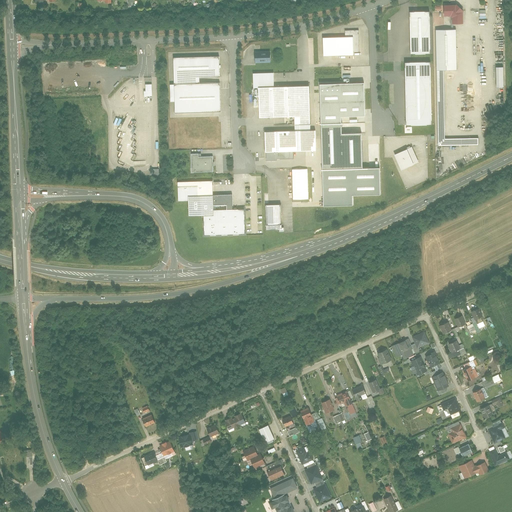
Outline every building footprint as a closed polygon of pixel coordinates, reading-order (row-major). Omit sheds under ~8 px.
[(134,0),(126,0),(127,8),(135,8),(134,0)] [(445,6),(445,17),(453,17),(453,24),(464,24),(464,13),(461,9),(457,6),(445,6)] [(430,11),(410,11),(410,54),(431,53),(430,11)] [(456,29),(436,30),(438,145),(479,145),(479,138),(445,139),(444,70),(457,70),(456,29)] [(323,39),(323,57),(353,56),(353,53),(359,53),(359,31),(345,31),(345,39),(323,39)] [(270,61),(270,52),(254,53),(255,62),(270,61)] [(218,58),(174,59),(175,85),(199,85),(199,78),(219,78),(218,58)] [(430,62),(406,62),(407,124),(432,123),(430,62)] [(253,87),(259,87),(260,118),(294,117),(294,130),(264,131),(265,152),(266,152),(293,151),(316,151),(315,130),(311,130),(309,85),(274,86),(274,73),(253,74),(253,87)] [(364,83),(320,84),(324,205),(353,204),(352,195),(380,194),(380,167),(362,168),(361,133),(342,133),(341,116),(365,115),(364,83)] [(144,96),(152,96),(152,84),(145,84),(146,91),(144,91),(144,96)] [(199,85),(175,85),(176,114),(221,113),(221,84),(199,85)] [(405,153),(395,157),(401,172),(414,167),(413,164),(418,162),(412,148),(404,151),(405,153)] [(293,151),(266,152),(267,160),(277,160),(276,159),(293,158),(293,151)] [(197,154),(190,154),(191,172),(212,171),(212,156),(198,157),(197,154)] [(293,200),(308,199),(307,169),(292,170),(293,200)] [(213,181),(178,182),(179,201),(189,200),(189,216),(204,215),(205,235),(245,234),(244,209),(232,209),(232,194),(213,195),(213,181)] [(279,205),(265,205),(265,230),(280,230),(280,233),(283,233),(283,228),(281,228),(281,226),(280,226),(279,205)] [(484,317),(479,308),(472,311),(477,321),(484,317)] [(454,317),(459,328),(466,325),(461,313),(454,317)] [(465,327),(468,333),(481,327),(478,321),(465,327)] [(439,325),(443,334),(451,330),(447,322),(439,325)] [(408,338),(391,346),(396,357),(401,355),(403,359),(419,351),(418,348),(429,343),(424,332),(411,337),(414,344),(412,346),(408,338)] [(448,344),(452,353),(460,349),(456,340),(448,344)] [(439,359),(435,348),(425,353),(429,363),(430,363),(432,367),(440,364),(438,360),(439,359)] [(381,364),(389,360),(384,350),(376,353),(381,364)] [(481,365),(476,355),(467,359),(470,366),(464,369),(470,382),(477,378),(473,369),(481,365)] [(427,371),(420,357),(411,361),(418,375),(427,371)] [(389,371),(388,368),(383,369),(382,365),(378,367),(381,374),(389,371)] [(444,375),(442,372),(439,373),(437,370),(429,373),(437,390),(436,391),(438,395),(447,391),(445,387),(448,385),(447,381),(448,381),(445,374),(444,375)] [(480,381),(483,388),(495,383),(491,376),(480,381)] [(380,389),(376,379),(368,383),(372,393),(378,391),(380,395),(385,393),(382,388),(380,389)] [(362,385),(352,389),(356,398),(361,396),(362,399),(365,398),(369,408),(376,405),(372,395),(368,397),(362,385)] [(285,387),(280,389),(284,397),(289,394),(285,387)] [(473,393),(477,402),(485,398),(481,389),(473,393)] [(355,411),(346,391),(342,393),(336,395),(340,404),(344,402),(350,414),(355,411)] [(460,407),(454,395),(437,403),(438,406),(441,405),(445,413),(449,412),(451,415),(460,411),(458,408),(460,407)] [(500,397),(491,400),(493,405),(497,404),(499,407),(503,405),(500,397)] [(326,414),(334,411),(329,399),(321,402),(326,414)] [(142,408),(145,415),(152,411),(148,404),(142,408)] [(483,409),(488,420),(495,417),(489,406),(483,409)] [(302,413),(308,424),(315,420),(309,409),(302,413)] [(241,413),(225,420),(229,430),(246,422),(241,413)] [(342,413),(333,417),(336,424),(345,420),(342,413)] [(288,428),(296,424),(291,415),(284,420),(288,428)] [(144,421),(148,428),(157,423),(153,416),(144,421)] [(317,419),(320,430),(326,428),(323,417),(317,419)] [(502,422),(488,429),(495,443),(509,437),(502,422)] [(209,434),(200,437),(203,445),(214,442),(212,435),(221,433),(219,425),(207,428),(209,434)] [(268,425),(259,429),(266,442),(274,438),(268,425)] [(449,437),(453,445),(468,438),(461,425),(453,430),(455,434),(449,437)] [(299,434),(296,427),(288,431),(292,438),(299,434)] [(189,434),(178,437),(181,448),(193,445),(193,441),(198,440),(196,431),(188,433),(189,434)] [(360,442),(361,441),(359,435),(353,437),(357,448),(362,446),(360,442)] [(171,444),(161,449),(165,456),(175,451),(171,444)] [(468,444),(460,449),(465,457),(472,452),(468,444)] [(302,465),(314,459),(310,451),(307,452),(304,446),(296,450),(302,465)] [(254,448),(244,453),(248,460),(251,459),(255,468),(264,463),(260,456),(258,457),(254,448)] [(495,449),(488,452),(495,466),(510,459),(506,452),(498,455),(495,449)] [(155,455),(146,459),(148,465),(158,461),(155,455)] [(469,461),(460,466),(468,480),(487,469),(484,464),(473,469),(469,461)] [(305,470),(311,484),(323,478),(317,464),(305,470)] [(271,480),(284,474),(280,466),(268,471),(271,480)] [(298,488),(293,478),(270,488),(275,498),(269,501),(273,511),(294,511),(286,493),(298,488)] [(313,489),(319,502),(331,497),(325,483),(313,489)] [(396,511),(400,510),(392,493),(383,498),(390,511),(396,511)] [(372,511),(377,510),(373,502),(369,504),(372,511)]
